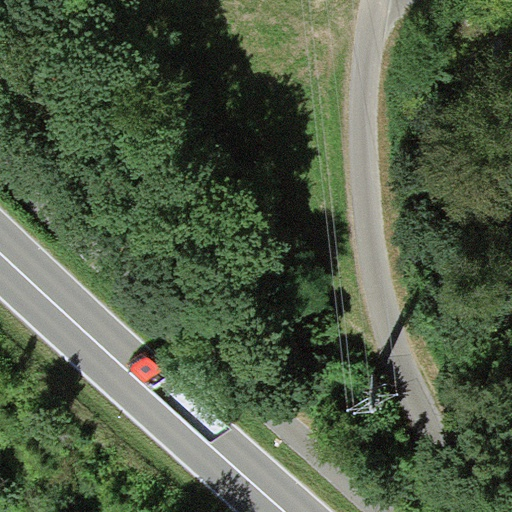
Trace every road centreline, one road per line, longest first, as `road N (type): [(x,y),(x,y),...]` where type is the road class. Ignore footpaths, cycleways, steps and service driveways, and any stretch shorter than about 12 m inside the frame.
road 1 (track): [(377,0),(363,156),(381,295),(410,387),(459,474),(491,511)]
road 2 (secondary): [(292,511),(0,248)]
